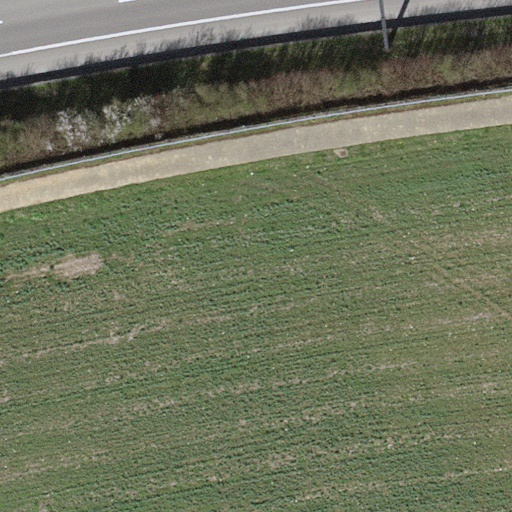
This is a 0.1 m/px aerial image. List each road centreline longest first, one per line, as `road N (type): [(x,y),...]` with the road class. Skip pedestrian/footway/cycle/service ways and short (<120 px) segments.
road 1 (track): [(511,109),(0,198)]
road 2 (motorway): [(0,23),(126,0)]
